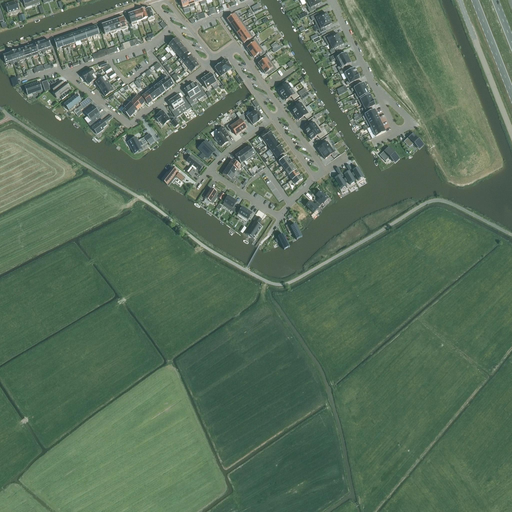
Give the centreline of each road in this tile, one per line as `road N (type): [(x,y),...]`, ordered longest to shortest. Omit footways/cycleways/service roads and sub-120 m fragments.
road 1 (unclassified): [(511,235),(432,200),(275,284),(77,160)]
road 2 (residential): [(205,66),(128,126),(61,73),(152,43),(172,26)]
road 3 (unclassified): [(511,134),(459,0)]
